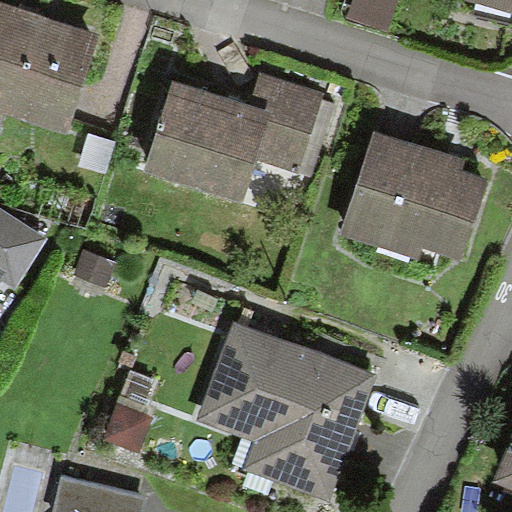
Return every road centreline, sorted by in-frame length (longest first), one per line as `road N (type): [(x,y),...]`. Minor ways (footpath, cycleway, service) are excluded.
road 1 (residential): [(185,0),(511,103)]
road 2 (residential): [(511,292),(406,511)]
